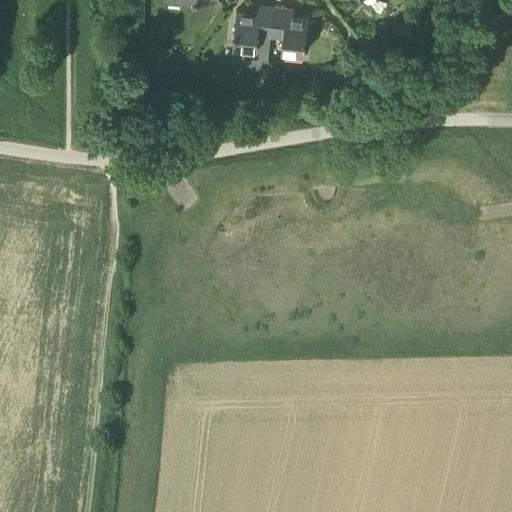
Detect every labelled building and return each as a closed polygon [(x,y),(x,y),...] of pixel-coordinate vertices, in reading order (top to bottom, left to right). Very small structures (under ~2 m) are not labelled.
[(271,36),(274,6),(260,5),(260,7),(254,6),(254,4),(253,4),(252,12),(237,10),(233,45),(244,46),(242,64),(255,66),(254,67),(262,68),(263,58),(268,58),(271,36)] [(274,6),(271,36),(283,37),(281,50),(306,53),(309,17),(294,16),(294,8),(293,8),(293,10),(287,10),(287,8),(274,6)] [(405,31),(405,21),(395,21),(395,31),(405,31)] [(150,45),(148,69),(170,72),(172,47),(150,45)] [(195,71),(201,61),(194,57),(188,67),(195,71)] [(324,77),(324,88),(336,89),(336,77),(324,77)]
